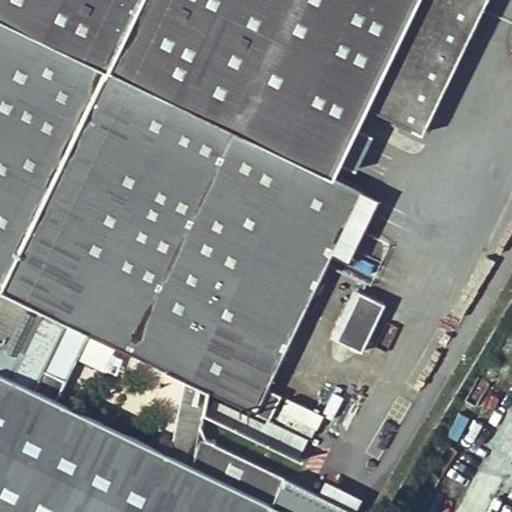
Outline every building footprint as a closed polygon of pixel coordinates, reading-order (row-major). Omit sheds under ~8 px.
[(0,0),(0,511),(355,511),(356,510),(286,476),(273,503),(35,388),(68,321),(257,413),(333,253),(351,261),(382,197),(335,174),(417,0),(0,0)] [(355,173),(372,138),(360,133),(344,167),(355,173)] [(330,340),(362,354),(384,305),(351,291),(330,340)] [(286,398),(275,419),(311,437),(322,417),(286,398)] [(303,449),(306,437),(279,429),(275,442),(303,449)]
